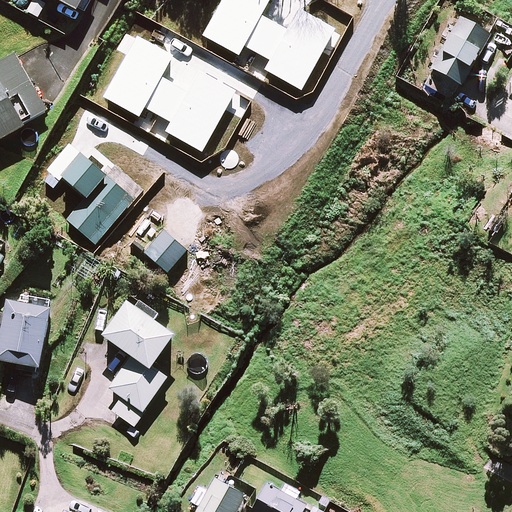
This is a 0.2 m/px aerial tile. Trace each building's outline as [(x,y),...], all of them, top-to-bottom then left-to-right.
[(51,0),(80,14),(87,0),(51,0)] [(493,38),(462,20),(424,87),(456,105),(493,38)] [(48,114),(17,55),(0,64),(0,146),(29,131),(26,126),(48,114)] [(69,222),(97,247),(135,204),(139,207),(147,198),(115,170),(109,177),(86,157),(65,180),(88,200),(69,222)] [(189,254),(165,234),(147,255),(170,275),(189,254)] [(0,351),(0,363),(44,372),(55,312),(51,311),(53,303),(11,295),(9,302),(0,351)] [(178,339),(130,305),(106,339),(134,359),(112,390),(126,400),(116,414),(136,429),(170,380),(156,371),(178,339)] [(240,511),(249,499),(228,486),(233,479),(223,473),(210,493),(203,489),(194,504),(202,509),(200,511),(240,511)] [(269,486),(255,511),(316,511),(298,502),(303,494),(286,485),(281,493),(269,486)]
